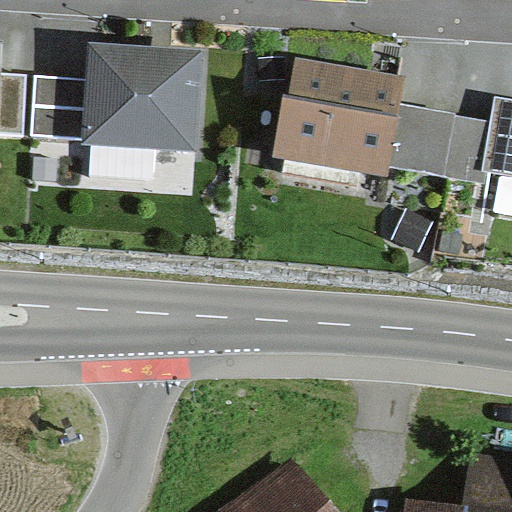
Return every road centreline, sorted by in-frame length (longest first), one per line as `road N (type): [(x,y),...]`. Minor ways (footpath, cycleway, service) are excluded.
road 1 (residential): [(86,0),(511,27)]
road 2 (tertiary): [(511,339),(320,323),(139,321)]
road 3 (unclassified): [(118,511),(141,447),(139,321)]
road 4 (tertiary): [(139,321),(0,315)]
